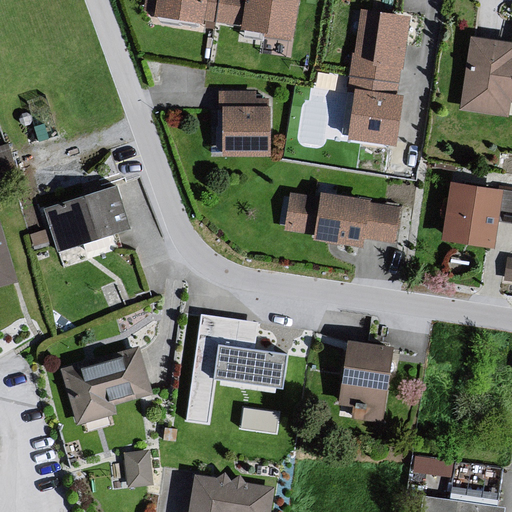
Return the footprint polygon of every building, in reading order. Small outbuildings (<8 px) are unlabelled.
[(148,0),(147,14),(154,15),(156,19),(202,28),(204,24),(241,29),(245,0),(148,0)] [(301,0),(245,0),(241,29),(241,33),(263,36),(267,42),(289,45),(294,43),(301,0)] [(410,23),(360,15),(349,80),(358,82),(356,92),(397,99),(410,23)] [(511,48),(471,42),(461,115),(507,121),(509,107),(511,107),(511,48)] [(254,89),(219,90),(220,160),(268,159),(267,104),(257,101),(254,89)] [(397,99),(356,92),(348,142),(395,149),(402,100),(397,99)] [(0,184),(19,178),(7,143),(0,145),(0,184)] [(500,192),(451,185),(443,243),(493,250),(500,192)] [(114,188),(44,212),(59,255),(129,232),(114,188)] [(317,202),(290,198),(284,234),(363,246),(364,241),(395,246),(401,210),(369,205),(371,202),(319,194),(317,202)] [(0,226),(0,286),(16,282),(0,226)] [(289,353),(255,348),(259,323),(203,314),(186,418),(206,421),(213,379),(283,390),(289,353)] [(321,366),(341,367),(344,333),(324,331),(321,366)] [(396,351),(347,344),(337,410),(353,412),(351,426),(384,431),(396,351)] [(138,357),(61,377),(76,435),(112,426),(108,410),(149,399),(138,357)] [(241,425),(279,427),(281,402),(242,401),(241,425)] [(150,450),(124,452),(128,488),(153,485),(150,450)] [(415,467),(453,468),(453,452),(416,450),(415,467)] [(455,456),(455,470),(417,469),(416,487),(502,490),(503,458),(455,456)] [(266,511),(270,489),(195,478),(190,511),(266,511)] [(495,511),(421,500),(418,511),(495,511)]
